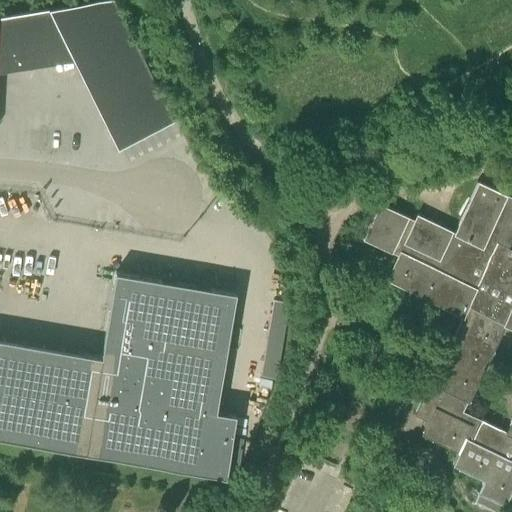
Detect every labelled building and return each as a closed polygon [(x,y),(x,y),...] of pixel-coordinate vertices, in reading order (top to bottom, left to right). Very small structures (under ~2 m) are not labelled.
[(110,0),(46,11),(72,60),(79,76),(136,44),(113,0),(110,0)] [(0,71),(72,60),(46,11),(0,18),(0,71)] [(136,44),(79,76),(116,149),(173,119),(136,44)] [(473,499),(500,511),(504,502),(505,503),(511,488),(511,195),(506,193),(478,180),(454,231),(416,213),(414,218),(379,202),(362,238),(397,255),(387,278),(461,314),(434,371),(421,398),(414,414),(417,415),(424,419),(428,420),(422,433),(459,451),(453,463),(484,478),(473,499)] [(0,435),(84,450),(207,471),(225,474),(235,413),(216,409),(236,291),(115,271),(101,354),(0,336),(0,435)] [(279,377),(288,297),(273,295),(264,375),(279,377)]
